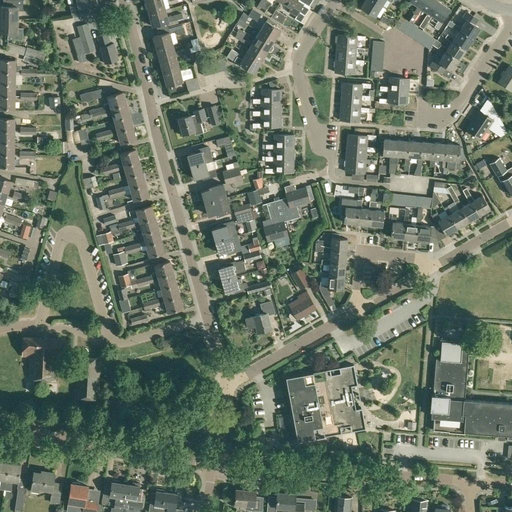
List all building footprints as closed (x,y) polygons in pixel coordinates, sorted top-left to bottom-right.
[(23,11),(23,0),(3,0),(3,7),(0,7),(0,19),(17,20),(17,11),(23,11)] [(96,0),(77,0),(78,3),(70,5),(72,16),(84,14),(82,8),(98,5),(96,0)] [(149,14),(165,9),(162,0),(151,0),(146,2),(149,14)] [(260,10),(265,0),(260,0),(256,7),(260,10)] [(264,12),(271,2),(266,0),(265,0),(260,10),(264,12)] [(280,0),(280,1),(291,8),(289,12),(296,16),(305,3),(300,0),(280,0)] [(375,16),(382,5),(373,0),(365,0),(361,7),(375,16)] [(420,7),(424,0),(409,0),(418,6),(413,13),(411,11),(406,19),(412,23),(413,22),(422,9),(420,7)] [(430,14),(439,1),(436,0),(424,0),(420,7),(422,9),(428,13),(419,26),(423,28),(427,22),(432,15),(430,14)] [(430,14),(432,15),(438,20),(434,26),(438,29),(443,21),(442,21),(450,9),(439,1),(430,14)] [(257,21),(261,14),(252,8),(248,15),(257,21)] [(165,9),(149,14),(152,26),(167,22),(168,26),(184,22),(191,20),(189,14),(183,16),(182,13),(168,17),(165,9)] [(271,16),(271,17),(282,24),(287,16),(275,9),(271,16)] [(480,28),(475,25),(478,20),(466,12),(462,18),(466,20),(461,28),(454,23),(452,27),(459,32),(459,30),(473,39),(480,28)] [(388,24),(390,20),(383,15),(380,19),(388,24)] [(406,19),(401,16),(394,26),(399,29),(406,19)] [(17,28),(17,20),(0,19),(0,33),(8,33),(8,40),(23,40),(23,29),(17,28)] [(411,22),(406,19),(399,29),(404,32),(411,22)] [(274,40),(281,29),(266,20),(260,31),(274,40)] [(416,26),(411,22),(404,32),(409,36),(416,26)] [(96,51),(88,23),(77,27),(85,55),(96,51)] [(175,30),(176,35),(185,33),(184,28),(183,24),(174,26),(175,30)] [(421,29),(416,26),(409,36),(414,39),(421,29)] [(236,32),(237,33),(237,32),(248,39),(250,35),(239,28),(236,32)] [(426,32),(421,29),(414,39),(419,42),(426,32)] [(466,49),(473,39),(459,30),(459,32),(454,39),(448,34),(445,38),(452,42),(453,41),(466,49)] [(272,44),(274,40),(260,31),(253,42),(267,51),(268,50),(269,51),(271,51),(274,47),(273,45),(272,44)] [(159,35),(153,37),(156,49),(173,44),(171,37),(170,32),(159,35)] [(246,53),(261,62),(267,51),(253,42),(248,39),(237,32),(237,33),(235,37),(250,46),(246,53)] [(431,36),(426,32),(419,42),(424,46),(431,36)] [(111,44),(108,33),(98,36),(101,47),(100,48),(105,64),(119,60),(114,44),(111,44)] [(356,48),(356,47),(357,40),(365,40),(366,36),(357,35),(357,36),(337,35),(337,47),(356,48)] [(436,39),(431,36),(424,46),(429,49),(432,45),(436,39)] [(432,45),(438,49),(441,45),(442,43),(436,39),(432,45)] [(459,60),(466,49),(453,41),(452,42),(447,49),(441,45),(438,49),(445,53),(446,52),(459,60)] [(27,47),(8,42),(7,50),(24,55),(43,61),(43,60),(46,53),(46,52),(27,47)] [(182,55),(191,53),(190,48),(181,50),(175,52),(173,44),(156,49),(158,54),(155,54),(157,61),(159,60),(160,61),(176,57),(182,55)] [(365,48),(356,47),(356,48),(337,47),(336,59),(355,61),(355,60),(356,52),(364,52),(365,48)] [(261,62),(246,53),(242,59),(237,56),(238,54),(231,49),(227,56),(239,64),(254,73),(261,62)] [(452,71),(459,60),(446,52),(445,53),(441,59),(436,56),(429,66),(442,74),(446,67),(452,71)] [(163,73),(180,69),(176,57),(160,61),(163,73)] [(15,72),(21,72),(21,69),(21,66),(15,66),(15,59),(0,58),(0,71),(15,72)] [(224,58),(218,59),(221,71),(227,69),(224,58)] [(218,59),(212,61),(215,72),(221,71),(218,59)] [(355,61),(336,59),(335,61),(334,61),(334,66),(335,66),(334,72),(354,73),(355,64),(363,64),(364,60),(355,60),(355,61)] [(212,61),(206,63),(210,74),(215,72),(212,61)] [(206,63),(201,64),(204,76),(210,74),(206,63)] [(511,66),(510,65),(499,82),(511,90),(511,88),(511,66)] [(180,69),(163,73),(167,86),(183,81),(180,69)] [(0,83),(15,84),(15,72),(0,71),(0,83)] [(188,91),(200,88),(197,77),(185,80),(188,91)] [(389,77),(388,87),(380,86),(380,90),(388,91),(388,90),(408,92),(409,79),(389,77)] [(343,82),(342,95),(361,96),(361,95),(362,87),(370,88),(370,84),(362,83),(362,84),(343,82)] [(0,95),(15,96),(15,84),(0,83),(0,95)] [(262,89),(262,99),(253,98),(253,103),(261,103),(261,102),(281,102),(281,89),(262,89)] [(388,91),(388,99),(379,98),(379,102),(388,103),(388,102),(407,104),(408,92),(388,90),(388,91)] [(86,101),(94,99),(91,91),(80,94),(82,102),(86,101)] [(104,106),(97,108),(99,115),(107,113),(105,110),(111,108),(127,104),(123,92),(108,96),(110,103),(104,104),(104,106)] [(0,107),(14,108),(15,96),(0,95),(0,107)] [(342,95),(341,107),(361,109),(361,107),(361,99),(373,100),(373,96),(361,95),(361,96),(342,95)] [(49,97),(49,100),(50,107),(60,106),(59,96),(49,97)] [(281,114),(281,102),(261,102),(261,103),(261,111),(253,111),(253,115),(261,115),(261,114),(281,114)] [(114,120),(130,116),(127,104),(111,108),(114,120)] [(220,125),(219,123),(220,122),(216,105),(207,107),(212,125),(213,125),(213,126),(220,125)] [(361,109),(341,107),(340,120),(360,121),(360,112),(369,112),(369,108),(361,107),(361,109)] [(90,113),(92,117),(99,115),(97,108),(90,110),(90,113)] [(207,119),(203,108),(194,111),(195,114),(191,115),(176,119),(181,135),(195,131),(196,134),(203,132),(200,121),(207,119)] [(491,129),(496,122),(479,110),(474,117),(476,119),(468,131),(480,139),(488,127),(491,129)] [(282,119),(281,119),(281,114),(261,114),(261,115),(261,123),(253,123),(253,124),(249,124),(249,130),(255,130),(255,127),(261,127),(261,126),(281,127),(281,125),(282,125),(282,119)] [(118,131),(133,127),(130,116),(114,120),(118,131)] [(0,129),(14,130),(14,118),(0,117),(0,129)] [(65,131),(73,130),(73,117),(64,117),(65,131)] [(133,127),(118,131),(121,143),(136,139),(133,127)] [(20,134),(20,130),(14,130),(0,129),(0,141),(14,142),(14,136),(20,136),(20,134)] [(103,131),(105,138),(113,136),(111,129),(103,131)] [(103,131),(95,133),(97,140),(105,138),(103,131)] [(376,139),(376,135),(367,134),(367,136),(347,135),(347,145),(366,147),(367,139),(376,139)] [(294,148),(294,135),(274,135),(274,144),(262,144),(262,148),(274,149),(274,147),(294,148)] [(218,146),(231,142),(230,136),(216,139),(218,146)] [(395,155),(396,140),(384,139),(383,154),(393,155),(392,163),(392,164),(391,164),(390,173),(396,173),(397,155),(395,155)] [(408,156),(409,141),(396,140),(395,155),(397,155),(405,156),(404,164),(409,165),(410,156),(408,156)] [(0,154),(14,154),(14,142),(0,141),(0,154)] [(421,157),(422,142),(409,141),(408,156),(410,156),(418,157),(417,165),(422,166),(423,157),(421,157)] [(433,158),(434,142),(422,142),(421,157),(423,157),(430,158),(430,166),(434,167),(435,158),(433,158)] [(446,159),(447,143),(434,142),(433,158),(435,158),(443,159),(442,167),(447,167),(448,159),(446,159)] [(459,159),(460,144),(447,143),(446,159),(448,159),(447,167),(460,168),(460,160),(459,159)] [(375,147),(366,147),(347,145),(346,157),(366,159),(366,151),(375,152),(375,147)] [(192,167),(206,163),(213,161),(209,146),(195,149),(195,152),(188,154),(189,158),(186,159),(188,165),(191,165),(192,167)] [(294,152),(294,148),(274,147),(274,149),(274,156),(262,156),(262,160),(273,160),(273,159),(293,160),(293,158),(295,158),(295,152),(294,152)] [(124,165),(139,161),(135,149),(121,154),(124,165)] [(20,160),(20,158),(20,154),(14,154),(0,154),(0,166),(14,166),(14,160),(20,160)] [(374,159),(366,159),(346,157),(346,159),(345,159),(344,165),(345,165),(345,171),(365,173),(365,163),(374,164),(374,159)] [(504,187),(505,186),(510,195),(511,193),(511,167),(507,171),(499,158),(490,163),(497,176),(500,181),(504,187)] [(293,172),(293,160),(273,159),(273,160),(273,168),(265,168),(265,173),(274,173),(274,171),(293,172)] [(127,177),(142,173),(139,161),(124,165),(127,177)] [(38,175),(48,175),(47,162),(37,162),(38,175)] [(482,162),(476,166),(478,170),(485,166),(482,162)] [(111,172),(119,170),(117,163),(110,165),(111,172)] [(206,163),(192,167),(195,178),(202,176),(202,180),(217,176),(215,169),(208,171),(206,163)] [(111,172),(110,165),(102,167),(104,175),(111,172)] [(222,171),(226,185),(243,180),(239,167),(222,171)] [(130,188),(145,184),(142,173),(127,177),(130,188)] [(0,189),(8,192),(12,180),(0,176),(0,189)] [(93,176),(87,178),(90,187),(98,185),(95,176),(93,176)] [(33,187),(34,180),(15,177),(14,183),(33,187)] [(266,177),(258,179),(260,189),(268,187),(266,177)] [(206,203),(227,197),(223,183),(212,186),(213,189),(203,191),(206,203)] [(149,196),(145,184),(130,188),(125,190),(126,193),(126,195),(132,193),(134,200),(149,196)] [(282,209),(286,221),(288,230),(290,230),(294,242),(296,241),(293,229),(295,228),(292,219),(301,217),(297,206),(310,202),(306,187),(296,190),(294,184),(285,187),(286,193),(287,197),(281,199),(284,209),(282,209)] [(124,186),(116,188),(118,195),(126,193),(125,190),(124,186)] [(109,193),(110,198),(118,195),(116,188),(108,190),(109,193)] [(471,202),(479,215),(490,209),(482,195),(473,201),(466,188),(462,190),(465,196),(470,203),(471,202)] [(54,199),(56,192),(49,190),(47,197),(54,199)] [(259,190),(250,193),(252,202),(261,199),(259,190)] [(12,198),(19,200),(22,193),(14,191),(12,198)] [(30,196),(22,193),(19,200),(27,203),(30,196)] [(371,209),(371,210),(369,225),(382,227),(384,211),(376,210),(377,201),(376,201),(376,194),(371,193),(370,201),(369,209),(371,209)] [(433,198),(432,207),(441,202),(436,195),(432,198),(433,198)] [(99,210),(106,208),(104,199),(103,196),(102,196),(96,198),(99,210)] [(220,215),(231,211),(227,197),(206,203),(209,215),(219,212),(220,215)] [(356,208),(348,207),(349,199),(345,198),(344,207),(346,207),(344,222),(356,224),(358,208),(356,208)] [(284,221),(286,221),(282,209),(284,209),(281,199),(266,203),(272,224),(264,227),(268,241),(288,235),(284,221)] [(470,203),(463,207),(459,199),(455,202),(459,209),(460,208),(468,222),(479,215),(471,202),(470,203)] [(369,209),(361,208),(362,200),(357,200),(356,208),(358,208),(356,224),(369,225),(371,210),(369,209)] [(457,228),(468,222),(460,208),(459,209),(455,202),(444,208),(445,210),(444,210),(448,215),(449,215),(457,228)] [(235,215),(252,210),(250,203),(233,208),(235,215)] [(140,222),(155,218),(151,206),(136,210),(140,222)] [(403,223),(395,222),(396,214),(398,214),(398,208),(389,207),(389,213),(392,213),(391,222),(392,222),(391,237),(404,239),(405,223),(403,223)] [(418,224),(416,224),(408,223),(410,210),(409,209),(405,208),(404,223),(405,223),(404,239),(409,239),(409,242),(416,242),(416,240),(418,224)] [(254,219),(252,211),(252,210),(235,215),(238,223),(254,219)] [(446,234),(457,228),(449,215),(448,215),(444,210),(438,214),(437,212),(433,214),(432,215),(435,226),(438,238),(446,234)] [(12,223),(14,216),(7,214),(4,221),(12,223)] [(45,228),(48,218),(46,217),(39,215),(36,226),(42,228),(43,227),(45,228)] [(105,225),(117,221),(115,215),(103,218),(105,225)] [(12,223),(19,226),(21,222),(22,219),(14,216),(12,223)] [(428,243),(429,242),(429,240),(435,240),(438,238),(435,226),(431,226),(421,225),(422,217),(417,216),(416,224),(418,224),(416,240),(421,241),(421,243),(428,243)] [(230,237),(228,229),(236,227),(234,220),(233,220),(231,217),(222,220),(223,223),(219,224),(220,227),(213,229),(217,241),(230,237)] [(141,226),(143,233),(158,229),(155,218),(140,222),(134,223),(135,226),(136,227),(141,226)] [(133,219),(125,222),(127,228),(135,226),(134,223),(133,219)] [(120,230),(127,228),(125,222),(118,224),(117,222),(110,224),(111,230),(112,233),(120,231),(120,230)] [(34,237),(36,227),(30,225),(27,236),(34,237)] [(145,241),(146,245),(161,241),(158,229),(143,233),(145,241)] [(103,244),(114,242),(111,231),(101,234),(96,235),(99,245),(103,244)] [(238,235),(230,237),(217,241),(220,253),(227,251),(228,253),(242,249),(238,235)] [(347,251),(348,239),(332,237),(331,248),(323,247),(323,246),(323,242),(316,242),(315,251),(331,252),(331,250),(347,251)] [(161,241),(146,245),(150,257),(164,253),(161,241)] [(250,252),(261,249),(258,241),(248,244),(250,252)] [(132,245),(134,252),(141,249),(140,242),(132,245)] [(124,250),(124,251),(125,251),(126,254),(134,252),(132,245),(124,247),(124,246),(117,248),(118,252),(124,250)] [(1,256),(8,258),(9,255),(10,251),(3,249),(1,256)] [(127,263),(124,251),(124,250),(118,252),(113,253),(116,266),(127,263)] [(259,251),(259,250),(243,254),(245,262),(261,257),(263,257),(261,250),(259,251)] [(346,264),(347,251),(331,250),(331,252),(330,260),(322,259),(322,264),(330,264),(330,263),(346,264)] [(223,279),(237,276),(236,273),(246,270),(243,259),(241,260),(240,259),(226,263),(227,266),(220,268),(223,279)] [(258,269),(266,267),(263,260),(256,262),(258,269)] [(153,279),(158,277),(173,273),(170,261),(155,265),(157,272),(152,273),(152,275),(153,279)] [(345,276),(346,264),(330,263),(330,264),(329,273),(321,272),(313,271),(313,276),(321,276),(321,277),(329,277),(329,275),(345,276)] [(300,289),(311,283),(302,267),(291,273),(300,289)] [(270,280),(268,276),(266,268),(261,269),(263,277),(266,276),(267,281),(249,286),(251,293),(272,287),(270,280)] [(121,287),(130,285),(132,288),(143,285),(141,278),(131,281),(128,273),(118,276),(121,287)] [(177,285),(173,273),(158,277),(153,279),(154,282),(153,282),(153,284),(159,282),(162,289),(177,285)] [(152,275),(141,278),(143,285),(153,282),(154,282),(153,279),(152,275)] [(344,289),(345,276),(329,275),(329,277),(321,277),(320,277),(320,284),(319,289),(323,295),(330,295),(330,288),(344,289)] [(237,276),(223,279),(227,292),(237,289),(237,291),(248,288),(246,283),(239,285),(237,276)] [(511,284),(488,284),(489,279),(480,279),(480,289),(477,289),(476,312),(511,313),(511,284)] [(19,300),(24,285),(10,280),(9,283),(13,285),(9,297),(19,300)] [(165,301),(180,296),(177,285),(162,289),(165,301)] [(117,290),(120,301),(127,299),(126,298),(128,298),(125,288),(117,290)] [(298,319),(316,308),(306,291),(297,296),(299,300),(290,305),(293,311),(289,313),(289,315),(291,320),(293,320),(297,318),(298,319)] [(168,312),(183,308),(180,296),(165,301),(168,312)] [(152,307),(160,305),(158,298),(150,300),(152,307)] [(129,307),(127,299),(120,301),(122,309),(129,307)] [(150,300),(142,302),(144,309),(152,307),(150,300)] [(271,328),(268,315),(275,313),(272,300),(260,303),(263,314),(246,318),(248,327),(256,325),(257,332),(259,332),(260,333),(264,332),(264,330),(271,328)] [(339,314),(347,312),(345,308),(341,309),(339,304),(332,306),(334,312),(338,311),(339,314)] [(132,325),(148,320),(146,314),(130,318),(132,325)] [(64,356),(65,339),(24,337),(23,356),(29,357),(28,378),(55,380),(55,378),(75,379),(74,398),(98,399),(100,358),(76,357),(76,363),(56,362),(57,356),(64,356)] [(463,346),(463,344),(442,342),(440,365),(436,365),(433,396),(431,396),(430,412),(432,412),(432,418),(434,418),(433,431),(448,432),(448,433),(464,435),(464,433),(507,436),(507,441),(511,441),(511,404),(465,400),(469,347),(463,346)] [(350,386),(356,385),(352,363),(338,365),(339,371),(329,373),(328,367),(288,373),(299,441),(340,435),(339,429),(348,427),(349,433),(363,431),(360,408),(354,409),(350,386)] [(290,415),(284,417),(287,424),(292,422),(290,415)] [(0,488),(5,489),(9,463),(0,461),(0,478),(0,479),(0,488)] [(18,482),(21,465),(9,463),(5,489),(11,490),(12,484),(11,484),(11,481),(18,482)] [(55,472),(41,470),(41,472),(34,471),(31,490),(39,491),(39,488),(52,490),(50,502),(59,504),(63,483),(53,482),(55,472)] [(121,511),(126,483),(119,482),(120,481),(113,480),(113,482),(112,481),(110,496),(116,497),(114,507),(111,507),(110,511),(121,511)] [(88,486),(79,485),(80,482),(72,481),(72,483),(71,483),(67,511),(72,511),(96,511),(98,501),(86,499),(88,486)] [(131,484),(126,483),(121,511),(126,511),(127,510),(128,510),(129,503),(136,504),(136,506),(143,507),(144,495),(138,494),(140,483),(132,481),(131,484)] [(21,510),(24,489),(18,488),(15,509),(21,510)] [(262,511),(263,497),(255,496),(256,490),(236,488),(235,504),(254,506),(254,510),(262,511)] [(177,494),(164,492),(164,490),(157,489),(157,490),(156,490),(156,493),(151,492),(148,511),(153,511),(182,511),(183,510),(175,509),(177,494)] [(303,511),(304,504),(294,503),(295,494),(277,492),(277,498),(269,497),(268,507),(270,507),(269,511),(279,511),(280,509),(284,510),(284,511),(290,511),(289,511),(303,511)] [(351,511),(350,511),(352,497),(336,495),(334,511),(351,511)] [(428,511),(429,504),(426,504),(426,500),(413,499),(411,511),(428,511)] [(449,509),(449,506),(447,504),(442,503),(439,505),(439,508),(435,508),(434,511),(452,511),(453,511),(451,510),(449,509)]
